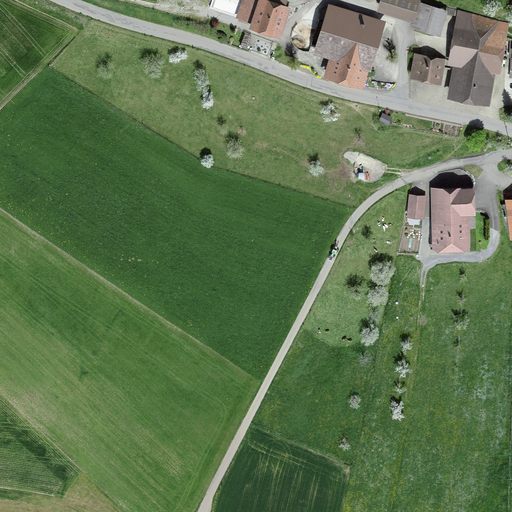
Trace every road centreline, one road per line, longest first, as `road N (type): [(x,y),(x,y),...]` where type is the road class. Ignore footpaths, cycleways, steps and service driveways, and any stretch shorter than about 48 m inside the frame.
road 1 (unclassified): [(511,153),(385,189),(350,222),(202,511)]
road 2 (tertiary): [(66,0),(308,83),(511,128)]
road 3 (track): [(353,0),(392,21),(404,38),(402,105)]
